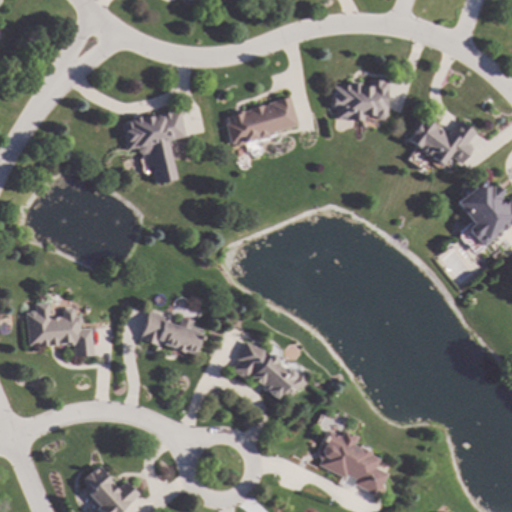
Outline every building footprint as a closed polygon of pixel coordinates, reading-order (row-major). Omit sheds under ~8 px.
[(386,80),(384,118),(372,118),(372,114),(361,113),(360,121),(332,119),(332,108),(327,108),(328,86),(335,86),(335,84),(344,85),(344,82),(366,82),(366,79),(386,80)] [(295,124),(265,133),(266,136),(233,146),(232,142),(227,144),(221,124),(225,123),(223,115),(286,96),(295,124)] [(182,137),(168,139),(174,180),(150,184),(145,153),(138,154),(134,151),(133,147),(123,149),(118,122),(176,109),(182,137)] [(445,135),(456,120),(471,132),(462,142),(469,148),(457,163),(446,154),(437,165),(402,138),(419,115),(445,135)] [(486,187),(491,183),(498,193),(494,196),(499,203),(509,196),(511,199),(511,219),(478,246),(463,226),(468,223),(451,201),(480,178),(486,187)] [(46,318),(58,317),(58,310),(60,308),(68,308),(71,310),(71,316),(76,316),(77,317),(77,323),(75,325),(76,329),(87,328),(89,355),(70,356),(69,343),(34,346),(34,345),(25,345),(22,313),(32,312),(31,303),(45,302),(46,318)] [(158,317),(157,321),(174,326),(177,317),(188,320),(186,328),(197,332),(190,353),(154,342),(153,345),(136,340),(144,312),(158,317)] [(265,354),(269,353),(273,357),(273,360),(283,369),(287,369),(291,373),(297,370),(304,383),(290,390),(290,393),(284,395),(276,391),(270,398),(246,376),(242,378),(228,370),(234,361),(230,359),(241,340),(265,354)] [(353,437),(350,444),(367,452),(366,454),(375,459),(371,467),(383,474),(372,496),(349,484),(351,478),(342,473),(340,478),(314,465),(316,459),(313,450),(323,430),(336,436),(339,430),(353,437)] [(115,488),(123,481),(133,493),(114,511),(96,511),(92,508),(95,505),(84,494),(87,491),(79,484),(80,477),(85,473),(89,473),(97,466),(115,488)]
